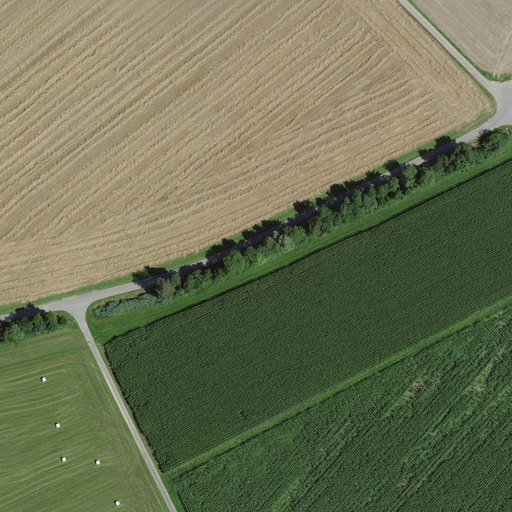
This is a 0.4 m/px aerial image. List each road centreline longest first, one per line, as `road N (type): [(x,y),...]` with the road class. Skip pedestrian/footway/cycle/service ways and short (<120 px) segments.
road 1 (unclassified): [(507,112),(477,134),(213,259),(0,319)]
road 2 (track): [(75,301),(174,511)]
road 3 (track): [(404,0),(499,94),(507,112)]
